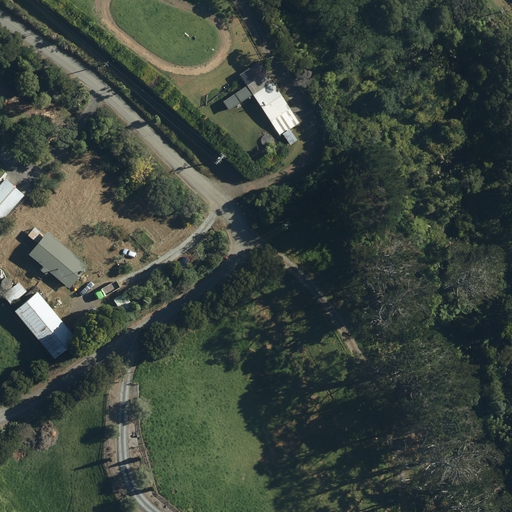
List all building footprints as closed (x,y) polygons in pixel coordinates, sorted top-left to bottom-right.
[(262,74),(241,89),(277,139),(280,137),(287,146),(296,140),(289,130),(297,124),(262,74)] [(0,225),(26,194),(7,179),(0,187),(0,225)] [(50,270),(71,288),(90,266),(50,231),(46,236),(36,227),(29,235),(39,243),(31,253),(44,265),(40,269),(46,275),(50,270)] [(28,291),(20,282),(5,295),(13,304),(28,291)] [(125,291),(115,299),(128,313),(138,305),(125,291)] [(41,292),(16,311),(55,359),(79,340),(41,292)]
